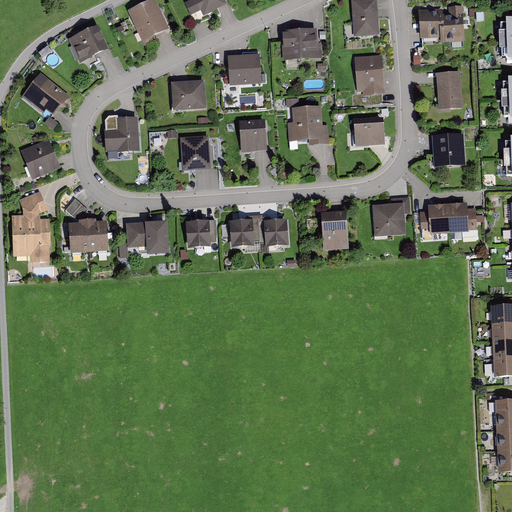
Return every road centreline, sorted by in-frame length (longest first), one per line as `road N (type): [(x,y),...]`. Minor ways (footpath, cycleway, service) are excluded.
road 1 (residential): [(306,0),(101,95),(80,131),(90,182),(125,204),(361,190),(398,167),(408,134)]
road 2 (track): [(10,511),(0,246)]
road 3 (track): [(120,0),(35,47),(0,99)]
road 4 (residential): [(408,134),(400,0)]
